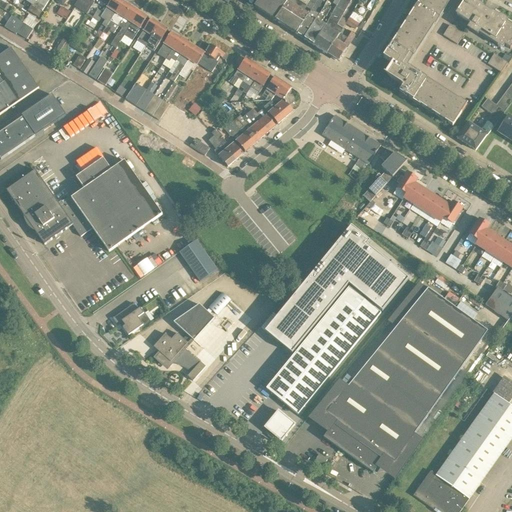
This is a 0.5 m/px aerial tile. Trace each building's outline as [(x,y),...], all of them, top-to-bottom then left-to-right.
[(42,11),(47,4),(49,1),(46,0),(37,0),(34,6),(42,11)] [(94,3),(89,0),(78,0),(74,7),(86,15),(94,3)] [(105,22),(102,26),(106,28),(107,27),(110,22),(123,2),(119,0),(111,0),(108,6),(103,14),(100,18),(101,19),(105,22)] [(263,12),(271,0),(259,0),(255,7),(263,12)] [(271,0),(263,12),(275,20),(289,0),(271,0)] [(289,0),(275,20),(296,34),(316,0),(289,0)] [(316,0),(296,34),(304,40),(325,5),(328,0),(316,0)] [(327,55),(335,42),(343,30),(347,21),(341,18),(351,0),(340,0),(337,6),(332,14),(326,26),(325,27),(313,46),(327,55)] [(420,0),(384,57),(383,58),(393,65),(385,77),(392,81),(390,84),(400,91),(399,93),(452,127),(467,104),(459,100),(459,101),(408,68),(448,6),(451,0),(420,0)] [(465,0),(456,15),(470,24),(467,29),(478,36),(481,31),(510,50),(511,46),(511,24),(500,17),(499,19),(491,13),(490,14),(482,9),(483,8),(474,2),(475,1),(473,0),(465,0)] [(118,27),(120,25),(131,7),(123,2),(110,22),(118,27)] [(42,11),(34,6),(32,5),(27,12),(38,18),(42,11)] [(325,27),(326,26),(322,24),(330,8),(325,5),(304,40),(313,46),(325,27)] [(124,36),(139,12),(131,7),(120,25),(118,27),(122,30),(120,33),(119,32),(111,46),(116,49),(124,36)] [(70,13),(61,8),(57,14),(66,20),(70,13)] [(97,10),(92,19),(98,23),(101,19),(100,18),(103,14),(97,10)] [(148,18),(139,12),(124,36),(132,41),(148,18)] [(16,35),(17,34),(27,40),(34,29),(23,23),(12,16),(4,28),(16,35)] [(23,23),(34,29),(37,24),(27,17),(23,23)] [(343,30),(335,42),(346,50),(355,37),(343,29),(346,24),(355,30),(358,25),(349,19),(347,21),(343,30)] [(140,36),(137,41),(146,47),(159,25),(151,20),(140,36)] [(154,52),(160,42),(160,43),(168,31),(159,25),(146,47),(154,52)] [(443,36),(457,45),(463,35),(449,26),(443,36)] [(166,60),(169,56),(180,38),(171,33),(159,52),(158,55),(166,60)] [(169,56),(166,60),(162,66),(170,71),(169,72),(170,73),(181,55),(188,44),(180,38),(169,56)] [(52,57),(58,61),(70,44),(63,40),(52,57)] [(346,50),(335,42),(327,55),(338,62),(346,50)] [(435,44),(430,42),(419,60),(423,62),(435,44)] [(179,76),(185,66),(196,49),(188,44),(181,55),(170,73),(173,75),(169,80),(174,83),(179,76)] [(210,45),(205,54),(200,60),(212,68),(216,62),(219,57),(225,61),(228,56),(210,45)] [(0,115),(18,103),(39,89),(27,72),(19,60),(11,49),(0,56),(0,115)] [(196,49),(185,66),(179,76),(184,80),(190,71),(193,72),(200,60),(205,54),(196,49)] [(507,63),(505,62),(494,55),(487,65),(501,74),(507,63)] [(504,55),(501,59),(505,62),(506,63),(509,58),(504,55)] [(84,61),(79,57),(73,66),(78,69),(84,61)] [(99,75),(105,66),(107,62),(101,58),(89,76),(96,80),(97,78),(99,75)] [(88,59),(80,72),(87,76),(95,63),(88,59)] [(243,82),(254,65),(245,59),(234,77),(231,79),(229,83),(231,84),(235,86),(239,80),(243,82)] [(254,65),(243,82),(239,88),(243,90),(242,93),(246,96),(246,95),(251,87),(262,70),(254,65)] [(113,74),(105,69),(97,81),(105,87),(113,74)] [(263,87),(271,75),(262,70),(251,87),(246,95),(250,98),(255,91),(259,94),(263,87)] [(275,95),(283,83),(274,78),(267,90),(266,90),(262,97),(266,100),(268,97),(272,100),(275,95)] [(282,99),(282,101),(294,100),(294,98),(288,94),(291,89),(283,83),(275,95),(282,99)] [(151,84),(147,91),(152,95),(157,87),(151,84)] [(220,97),(223,92),(217,88),(214,93),(220,97)] [(146,91),(136,107),(144,112),(154,96),(152,95),(147,91),(146,91)] [(509,107),(511,102),(511,100),(504,95),(500,100),(509,107)] [(52,96),(22,116),(23,118),(0,133),(0,158),(1,160),(36,137),(66,116),(52,96)] [(154,96),(144,112),(152,117),(162,101),(154,96)] [(219,106),(225,102),(214,98),(213,99),(219,106)] [(463,144),(466,146),(476,152),(486,136),(487,136),(501,117),(504,112),(496,106),(487,99),(481,108),(492,116),(486,125),(487,126),(483,133),(468,123),(457,140),(461,142),(460,143),(463,145),(463,144)] [(294,102),(294,100),(282,101),(282,103),(277,107),(285,118),(293,111),(289,106),(294,102)] [(496,106),(504,112),(509,107),(500,100),(496,106)] [(169,105),(162,101),(152,117),(159,122),(169,105)] [(285,118),(277,107),(271,101),(264,108),(278,125),(285,118)] [(200,111),(194,105),(189,112),(195,117),(200,111)] [(251,113),(254,117),(268,133),(275,127),(262,111),(257,115),(254,110),(251,113)] [(233,123),(253,146),(260,140),(247,124),(246,124),(240,116),(233,123)] [(247,124),(260,140),(268,133),(254,117),(247,124)] [(367,166),(380,147),(334,117),(321,136),(367,166)] [(508,139),(511,132),(511,118),(508,117),(503,125),(498,133),(508,139)] [(232,138),(236,142),(245,153),(253,146),(233,123),(230,125),(229,124),(223,129),(230,137),(232,138)] [(243,155),(234,145),(235,144),(234,143),(229,147),(222,138),(223,137),(216,130),(212,134),(214,137),(235,162),(243,155)] [(208,142),(216,150),(214,152),(228,168),(235,162),(214,137),(208,142)] [(205,156),(210,149),(195,139),(190,147),(205,156)] [(375,197),(406,163),(407,163),(397,156),(387,150),(380,158),(385,164),(381,168),(385,172),(381,177),(378,174),(375,178),(378,180),(373,185),(368,191),(363,197),(369,203),(375,197)] [(33,232),(35,233),(44,246),(72,226),(81,238),(92,229),(109,253),(116,248),(162,215),(124,162),(111,171),(103,159),(76,178),(84,190),(63,205),(61,202),(58,204),(35,171),(7,192),(24,216),(24,218),(25,220),(25,222),(26,223),(27,224),(28,226),(30,228),(31,230),(33,232)] [(414,184),(417,180),(407,173),(404,179),(400,184),(397,189),(393,194),(402,201),(404,199),(406,195),(407,195),(414,184)] [(141,186),(152,202),(157,199),(146,183),(141,186)] [(413,205),(423,190),(414,184),(407,195),(406,195),(404,199),(413,205)] [(422,211),(432,195),(423,190),(413,205),(422,211)] [(431,217),(441,201),(432,195),(422,211),(431,217)] [(367,213),(368,213),(372,208),(375,205),(371,201),(369,203),(363,210),(367,213)] [(450,208),(450,207),(441,201),(431,217),(441,223),(444,219),(443,218),(450,208)] [(450,229),(463,209),(453,203),(450,207),(450,208),(443,218),(444,219),(441,223),(450,229)] [(380,314),(362,299),(366,295),(383,309),(410,277),(366,242),(373,234),(355,219),(260,325),(285,350),(349,278),(359,287),(353,292),(349,288),(266,390),(298,415),(380,314)] [(486,231),(486,230),(489,226),(479,220),(469,235),(478,241),(479,241),(486,231)] [(432,228),(427,225),(420,235),(425,238),(432,228)] [(485,251),(495,236),(486,230),(486,231),(479,241),(478,241),(476,245),(485,251)] [(494,257),(504,242),(495,236),(485,251),(494,257)] [(433,244),(441,248),(445,242),(437,237),(433,244)] [(217,271),(196,241),(180,253),(200,282),(217,271)] [(503,263),(511,249),(511,246),(504,242),(494,257),(503,263)] [(511,249),(503,263),(511,268),(511,249)] [(460,255),(455,252),(452,257),(457,260),(460,255)] [(473,277),(476,270),(468,266),(464,274),(473,277)] [(511,287),(507,285),(503,291),(510,295),(511,292),(511,287)] [(511,315),(511,298),(496,288),(484,305),(508,321),(511,315)] [(323,439),(338,450),(340,450),(352,433),(360,439),(407,373),(441,398),(488,332),(428,290),(326,415),(337,423),(331,432),(329,430),(323,439)] [(216,316),(230,301),(222,294),(208,308),(216,316)] [(140,309),(138,311),(134,304),(113,319),(117,326),(122,322),(125,326),(123,328),(129,336),(143,326),(138,319),(144,314),(140,309)] [(187,336),(183,340),(187,344),(183,349),(185,351),(214,319),(199,305),(173,323),(187,336)] [(145,314),(144,314),(138,319),(143,326),(139,329),(139,330),(151,322),(145,314)] [(511,334),(507,331),(502,339),(508,343),(511,337),(511,334)] [(153,348),(156,351),(158,353),(153,359),(167,371),(172,365),(175,366),(177,366),(179,367),(181,368),(185,369),(187,371),(189,372),(191,373),(187,377),(192,382),(205,368),(200,363),(185,351),(183,349),(187,344),(183,340),(177,334),(171,340),(165,335),(153,348)] [(341,451),(373,474),(379,466),(377,464),(383,455),(394,463),(441,398),(407,373),(360,439),(352,433),(340,450),(341,451)] [(511,423),(511,407),(494,395),(436,476),(431,473),(413,497),(434,511),(461,511),(470,500),(462,494),(511,423)] [(278,412),(265,429),(281,442),(294,426),(278,412)] [(314,463),(323,468),(327,460),(319,455),(314,463)]
